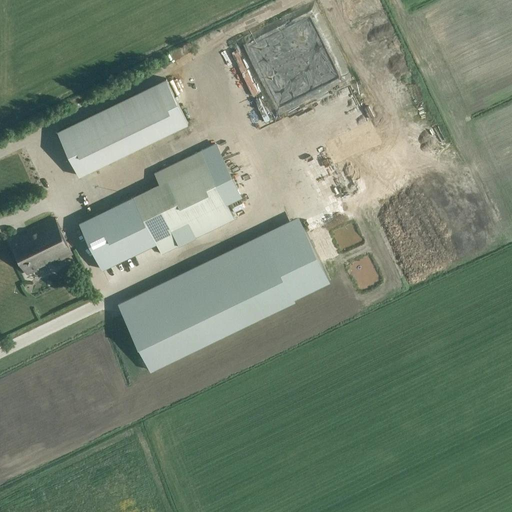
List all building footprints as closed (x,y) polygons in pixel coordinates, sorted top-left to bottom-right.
[(166,78),(57,131),(79,176),(188,123),(166,78)] [(310,128),(312,134),(324,128),(322,123),(310,128)] [(159,183),(74,223),(96,271),(156,244),(161,254),(233,219),(200,150),(153,172),(159,183)] [(12,241),(28,273),(38,269),(38,267),(59,257),(60,258),(71,252),(55,218),(27,231),(28,232),(12,241)] [(262,238),(124,301),(149,353),(289,291),(262,238)] [(126,261),(110,269),(114,277),(130,269),(126,261)]
